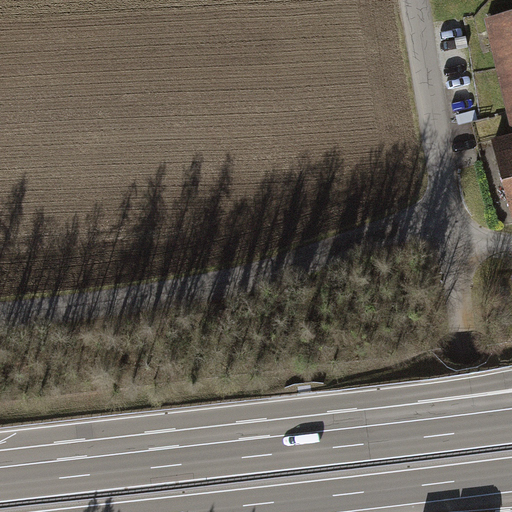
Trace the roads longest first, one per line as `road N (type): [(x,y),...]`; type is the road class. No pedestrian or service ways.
road 1 (motorway): [(200,511),(511,474)]
road 2 (motorway): [(511,383),(242,458)]
road 3 (motorway): [(511,426),(242,458)]
road 4 (motorway): [(242,458),(0,485)]
road 5 (unclassified): [(415,0),(443,214)]
road 6 (motorway): [(389,511),(511,508)]
